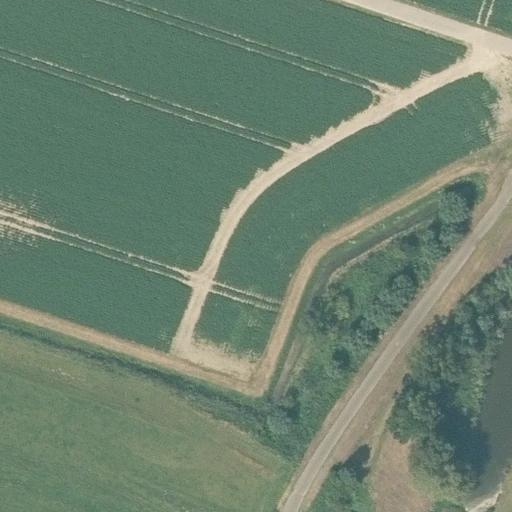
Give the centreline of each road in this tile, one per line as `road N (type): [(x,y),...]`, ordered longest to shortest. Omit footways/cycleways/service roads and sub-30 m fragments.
road 1 (track): [(0,312),(258,396),(313,261),(511,144)]
road 2 (unclassified): [(289,511),(318,457),(511,187)]
road 3 (track): [(0,348),(157,404),(303,484)]
road 4 (track): [(12,435),(171,467),(191,458),(209,429)]
road 5 (track): [(0,431),(178,511)]
